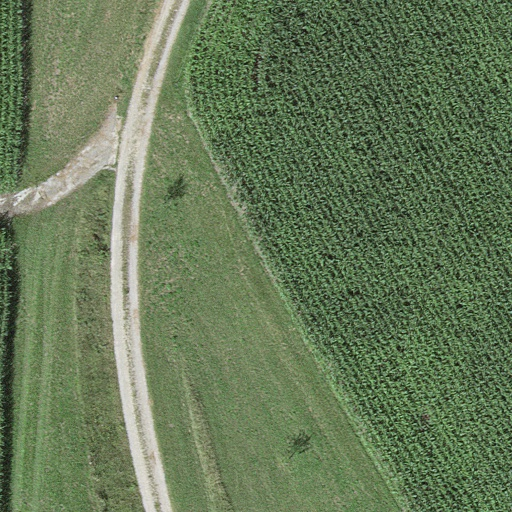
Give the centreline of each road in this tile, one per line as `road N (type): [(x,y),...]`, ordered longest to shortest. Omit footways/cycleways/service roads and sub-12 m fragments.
road 1 (track): [(151,511),(122,400),(110,272),(130,148),(184,0)]
road 2 (track): [(0,205),(34,201),(130,148)]
